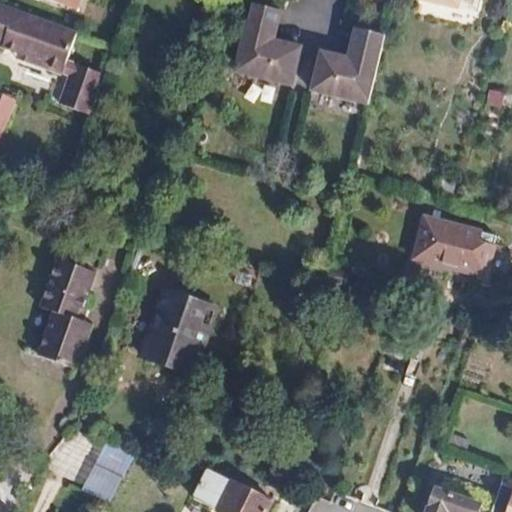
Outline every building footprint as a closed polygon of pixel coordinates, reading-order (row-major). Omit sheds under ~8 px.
[(50,0),(72,8),(75,0),(50,0)] [(470,0),(425,0),(425,2),(468,11),(470,0)] [(290,83),(300,43),(272,37),(279,7),(252,1),(248,18),(246,17),(233,69),(290,83)] [(69,31),(0,5),(0,47),(14,52),(16,46),(28,51),(25,56),(29,69),(52,77),(53,75),(60,78),(49,108),(80,120),(97,77),(57,62),(69,31)] [(382,32),(353,24),(344,54),(319,48),(310,87),(367,101),(382,32)] [(16,46),(14,52),(11,60),(22,64),(25,56),(28,51),(16,46)] [(507,93),(489,89),(486,103),(504,107),(507,93)] [(0,120),(9,100),(0,95),(0,120)] [(266,202),(247,198),(243,209),(262,214),(266,202)] [(452,230),(423,222),(411,259),(481,280),(490,252),(473,247),(476,237),(464,234),(466,227),(455,224),(452,230)] [(35,304),(49,309),(32,355),(69,368),(86,323),(68,317),(72,308),(76,309),(90,271),(52,258),(35,304)] [(344,278),(332,275),(329,285),(342,288),(344,278)] [(217,311),(165,292),(141,353),(184,369),(193,346),(203,349),(217,311)] [(203,349),(193,346),(184,369),(194,373),(203,349)] [(132,453),(104,438),(93,460),(121,475),(132,453)] [(206,473),(192,501),(215,511),(263,511),(267,503),(206,473)] [(510,488),(497,484),(488,511),(511,511),(511,484),(511,485),(510,488)] [(449,488),(446,498),(475,507),(478,497),(449,488)] [(446,498),(431,493),(424,511),(473,511),(475,507),(446,498)]
